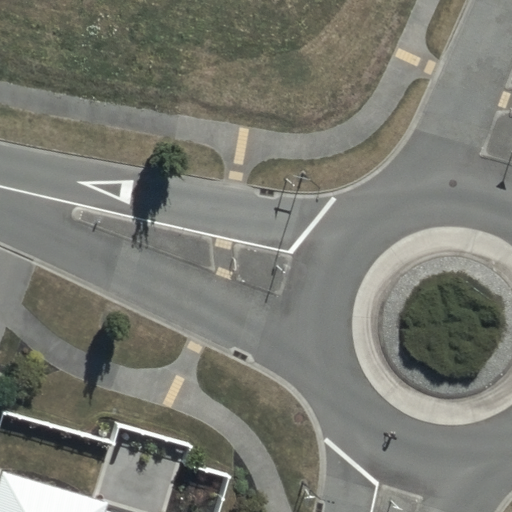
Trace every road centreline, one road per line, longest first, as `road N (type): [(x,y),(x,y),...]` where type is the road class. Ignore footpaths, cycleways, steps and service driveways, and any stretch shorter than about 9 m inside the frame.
road 1 (residential): [(323,357),(104,270),(28,189)]
road 2 (residential): [(28,189),(148,192),(349,243)]
road 3 (residential): [(440,191),(511,32)]
road 4 (residential): [(481,462),(437,462),(385,444),(359,420)]
road 5 (residential): [(323,357),(321,303),(349,243)]
